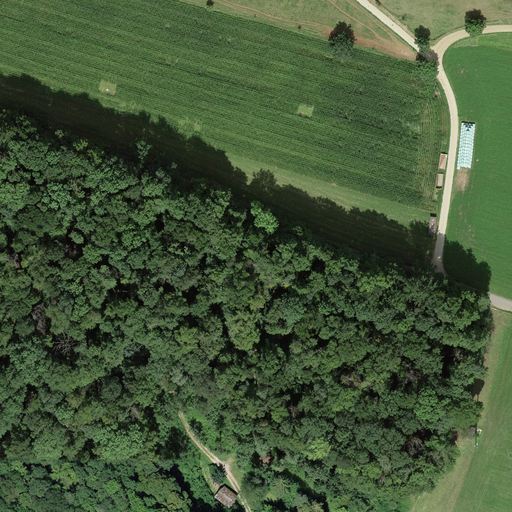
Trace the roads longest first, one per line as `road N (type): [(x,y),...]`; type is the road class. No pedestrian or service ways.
road 1 (unclassified): [(511,306),(0,121)]
road 2 (track): [(0,271),(141,332),(246,511)]
road 3 (track): [(430,272),(448,198),(450,99),(433,64),(358,0)]
road 4 (track): [(336,511),(264,452),(216,456)]
